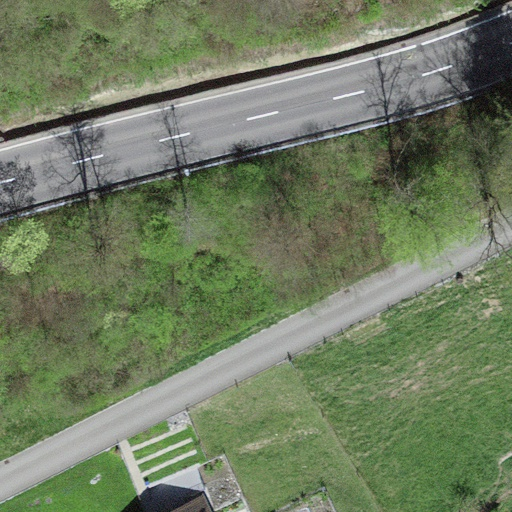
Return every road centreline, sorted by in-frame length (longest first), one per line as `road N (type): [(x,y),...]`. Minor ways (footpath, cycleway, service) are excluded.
road 1 (residential): [(511,235),(0,477)]
road 2 (secondary): [(0,180),(394,88),(511,49)]
